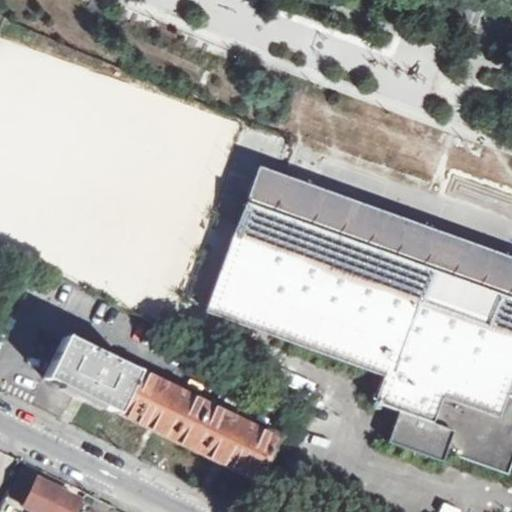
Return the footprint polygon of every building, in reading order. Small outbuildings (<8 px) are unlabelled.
[(201,306),(230,317),(270,212),(247,203),(241,201),(201,306)] [(270,212),(230,318),(382,372),(373,399),(401,410),(452,428),(445,450),(506,472),(511,457),(511,430),(511,428),(511,378),(509,378),(511,367),(511,300),(420,267),(402,260),(298,222),(270,212)] [(80,396),(115,413),(137,372),(64,336),(43,377),(80,396)] [(250,373),(204,350),(196,367),(206,371),(208,369),(231,381),(233,378),(239,381),(241,378),(246,381),(250,373)] [(150,430),(185,447),(207,406),(137,372),(115,413),(150,430)] [(253,481),(274,438),(207,406),(185,447),(218,464),(253,481)] [(445,450),(452,428),(401,410),(390,443),(441,461),(445,450)] [(72,511),(78,501),(36,480),(23,507),(33,511),(72,511)]
